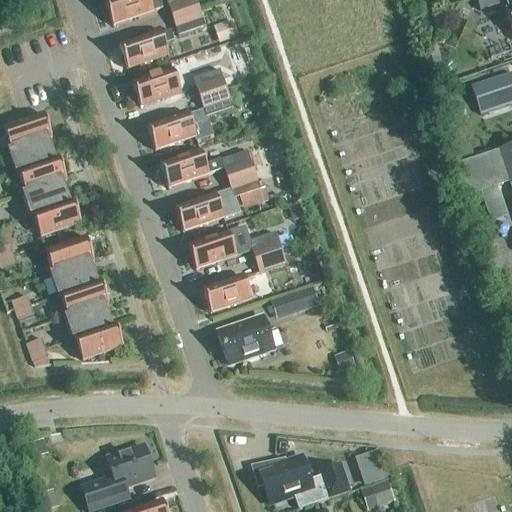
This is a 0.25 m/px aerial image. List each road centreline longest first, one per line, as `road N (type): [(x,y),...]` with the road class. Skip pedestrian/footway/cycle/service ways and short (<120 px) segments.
road 1 (unclassified): [(72,0),(212,409)]
road 2 (unclassified): [(511,433),(212,409)]
road 3 (unclassified): [(162,406),(0,415)]
